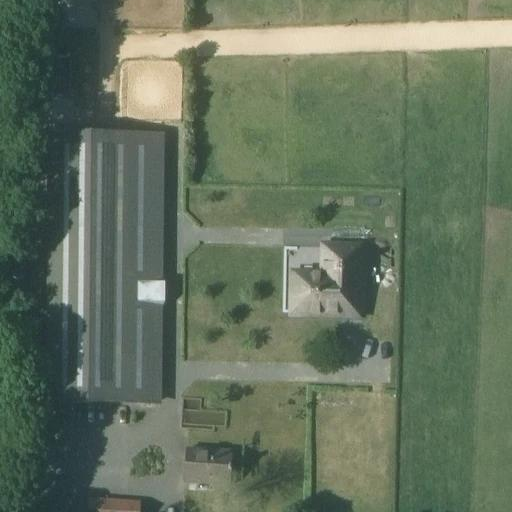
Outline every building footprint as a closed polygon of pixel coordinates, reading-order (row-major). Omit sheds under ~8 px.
[(162,139),(53,138),(52,339),(51,401),(161,402),(161,315),(145,315),(145,287),(161,287),(162,139)] [(322,275),(293,274),(292,315),(362,316),(363,250),(323,249),(322,275)] [(319,317),(318,335),(365,337),(366,319),(319,317)] [(187,448),(185,486),(227,489),(231,450),(187,448)] [(141,511),(142,504),(89,501),(88,511),(141,511)]
